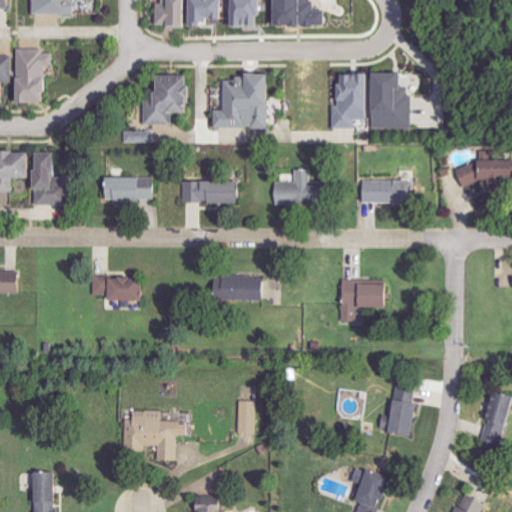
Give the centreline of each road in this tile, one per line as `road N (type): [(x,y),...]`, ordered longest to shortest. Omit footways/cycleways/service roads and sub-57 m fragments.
road 1 (residential): [(0,238),(511,241)]
road 2 (residential): [(383,0),(391,11),(388,31),(370,51),(137,50),(61,121),(0,128)]
road 3 (residential): [(455,241),(450,433),(418,511)]
